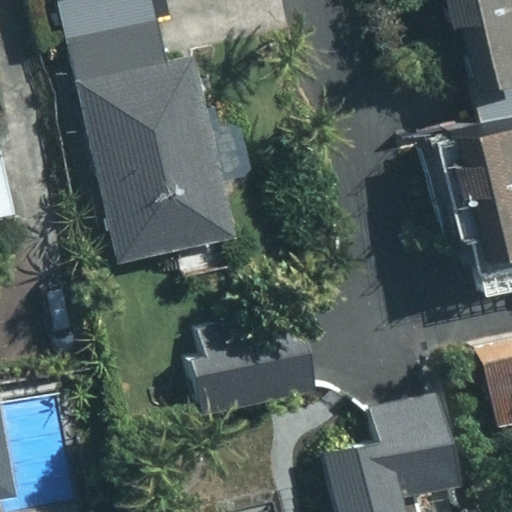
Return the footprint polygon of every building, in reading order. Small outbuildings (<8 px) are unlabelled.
[(157,5),(155,0),(47,0),(65,76),(155,57),(144,8),(157,5)] [(454,71),(464,113),(511,105),(511,0),(422,0),(426,15),(435,12),(448,73),(454,71)] [(176,51),(155,57),(65,76),(104,253),(216,228),(176,51)] [(511,271),(511,105),(464,113),(422,123),(428,148),(418,151),(426,182),(437,179),(459,283),(511,271)] [(178,355),(189,405),(296,381),(280,306),(188,327),(193,351),(178,355)] [(511,330),(494,334),(497,353),(511,350),(511,330)] [(409,511),(408,507),(391,511),(375,435),(309,449),(322,511),(409,511)]
